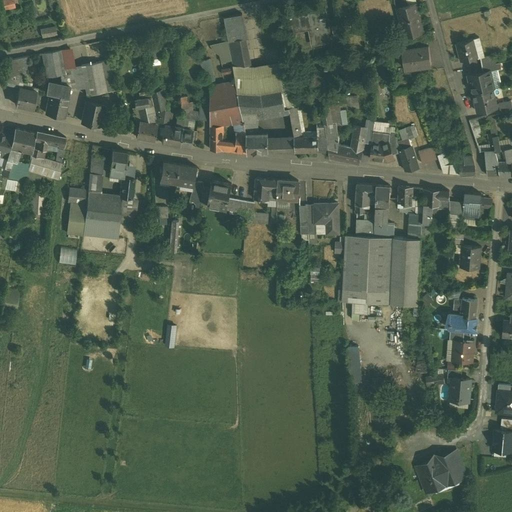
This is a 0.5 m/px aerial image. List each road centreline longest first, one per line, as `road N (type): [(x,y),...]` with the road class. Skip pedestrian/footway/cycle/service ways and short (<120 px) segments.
road 1 (tertiary): [(0,114),(222,162),(478,185)]
road 2 (track): [(0,492),(245,511),(397,455)]
road 3 (residential): [(500,187),(478,421),(397,455)]
road 4 (residential): [(430,0),(479,164),(478,185)]
